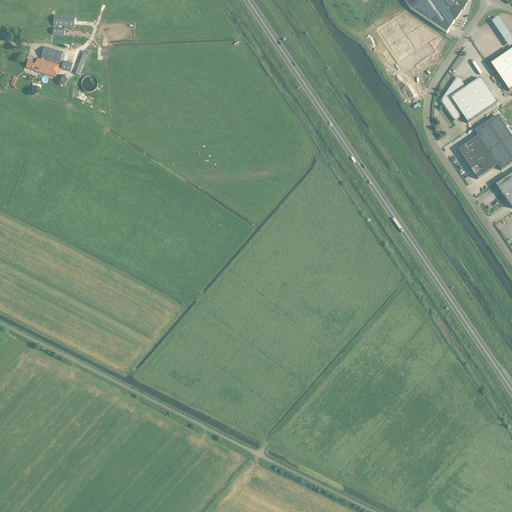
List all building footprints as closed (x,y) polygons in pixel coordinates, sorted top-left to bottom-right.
[(386,0),(379,0),(374,4),(384,18),(395,12),(386,0)] [(403,0),(410,9),(446,33),(455,21),(456,21),(456,20),(463,10),(465,7),(464,7),(467,4),(464,0),(403,0)] [(434,50),(442,38),(405,12),(378,31),(406,72),(415,66),(413,65),(434,50)] [(74,17),(54,15),(53,25),(73,27),(74,17)] [(509,47),(511,44),(511,37),(498,17),(492,22),(509,47)] [(37,59),(36,62),(29,60),(26,68),(34,70),(34,71),(55,78),(59,65),(43,60),(44,59),(59,64),(63,52),(44,47),(40,59),(37,59)] [(511,49),(490,64),(509,91),(511,89),(511,49)] [(79,76),(88,53),(83,51),(74,74),(79,76)] [(64,61),(61,69),(70,71),(72,64),(64,61)] [(64,85),(67,81),(65,76),(59,75),(57,80),(59,85),(64,85)] [(97,88),(97,85),(97,83),(96,81),(95,79),(93,77),(90,76),(88,77),(86,77),(84,78),(83,80),(82,82),(81,84),(81,87),(82,89),(84,91),(86,92),(88,93),(91,92),(94,91),(95,90),(97,88)] [(462,82),(456,78),(440,101),(453,121),(462,115),(467,123),(497,103),(480,78),(466,88),(462,82)] [(478,136),(458,150),(469,166),(478,179),(498,166),(501,171),(511,163),(511,137),(497,116),(475,131),(478,136)] [(511,175),(511,176),(511,178),(498,188),(511,208),(511,175)]
